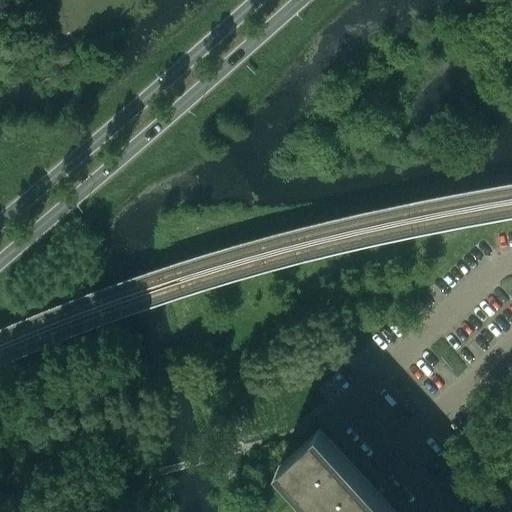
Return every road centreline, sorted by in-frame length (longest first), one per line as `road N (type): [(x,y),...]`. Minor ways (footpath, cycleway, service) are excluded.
road 1 (primary): [(0,261),(300,0)]
road 2 (primary): [(258,0),(0,220)]
road 3 (residential): [(395,456),(511,348)]
